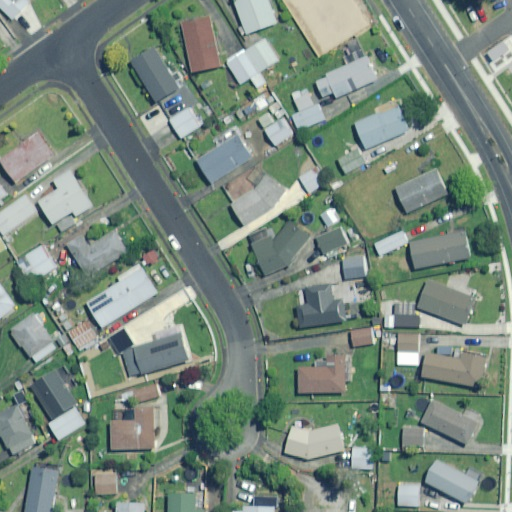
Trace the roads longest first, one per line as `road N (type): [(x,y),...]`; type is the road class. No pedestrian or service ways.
road 1 (residential): [(61,43),(228,309),(239,380),(227,428)]
road 2 (tertiary): [(511,182),(405,0)]
